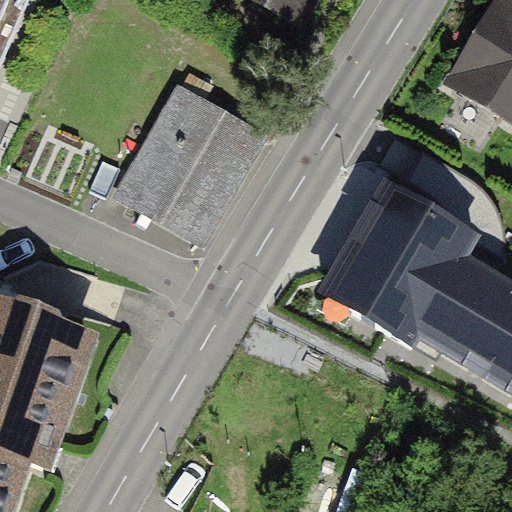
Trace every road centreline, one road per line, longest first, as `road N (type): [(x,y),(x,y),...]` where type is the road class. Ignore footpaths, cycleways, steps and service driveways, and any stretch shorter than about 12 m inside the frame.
road 1 (residential): [(226,304),(418,0)]
road 2 (residential): [(226,304),(0,203)]
road 3 (residential): [(109,511),(226,304)]
